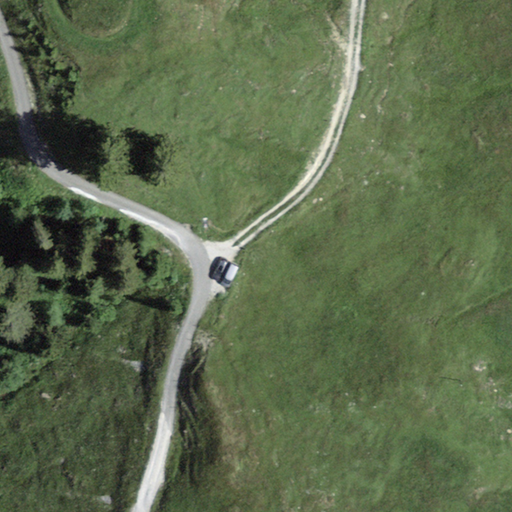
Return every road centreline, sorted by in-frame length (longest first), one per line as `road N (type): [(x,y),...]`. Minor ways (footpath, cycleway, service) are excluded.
road 1 (track): [(200,265),(181,234),(79,184),(43,157),(0,18)]
road 2 (track): [(200,265),(285,205),(320,167),(352,69),(359,0)]
road 3 (track): [(139,511),(200,265)]
road 4 (track): [(53,0),(81,37),(99,40),(133,28),(132,0)]
